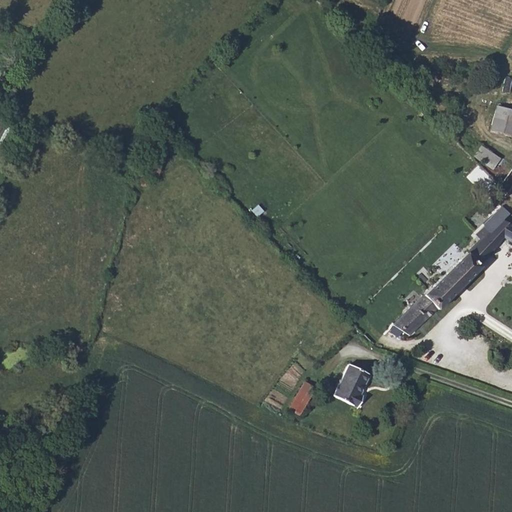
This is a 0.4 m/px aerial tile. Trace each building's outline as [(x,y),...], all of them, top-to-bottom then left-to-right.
[(511,139),(511,112),(504,110),(501,121),(497,135),(511,139)] [(161,143),(143,138),(132,177),(150,181),(161,143)] [(494,168),(501,156),(480,144),(473,156),(494,168)] [(490,181),(502,193),(511,202),(511,163),(510,161),(490,181)] [(499,238),(511,245),(511,227),(498,219),(481,236),(493,246),(499,238)] [(476,266),(493,246),(481,236),(463,254),(476,266)] [(437,311),(478,268),(476,266),(463,254),(394,326),(406,338),(434,309),(437,311)] [(366,376),(347,365),(331,398),(354,409),(360,397),(357,395),(366,376)] [(313,392),(302,386),(291,410),(301,415),(313,392)] [(287,418),(297,423),(301,415),(291,410),(287,418)]
